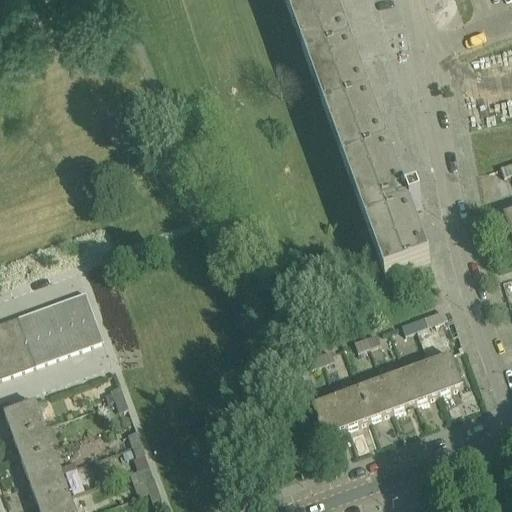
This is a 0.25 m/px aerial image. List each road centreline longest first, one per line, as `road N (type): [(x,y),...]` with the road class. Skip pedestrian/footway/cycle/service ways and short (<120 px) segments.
road 1 (residential): [(511,409),(470,296),(410,0)]
road 2 (residential): [(396,482),(511,440)]
